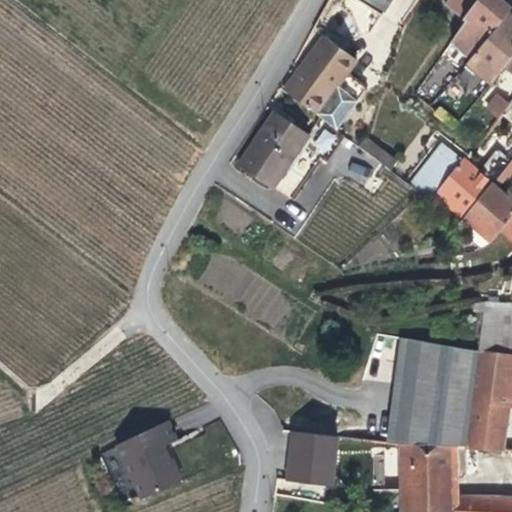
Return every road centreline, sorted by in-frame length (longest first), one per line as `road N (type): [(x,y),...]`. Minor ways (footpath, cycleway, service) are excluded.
road 1 (residential): [(313,0),(150,265),(146,291),(161,334),(219,385),(240,419),(255,454),(256,511)]
road 2 (track): [(25,0),(220,155)]
road 3 (track): [(0,363),(30,389),(46,391),(147,302)]
